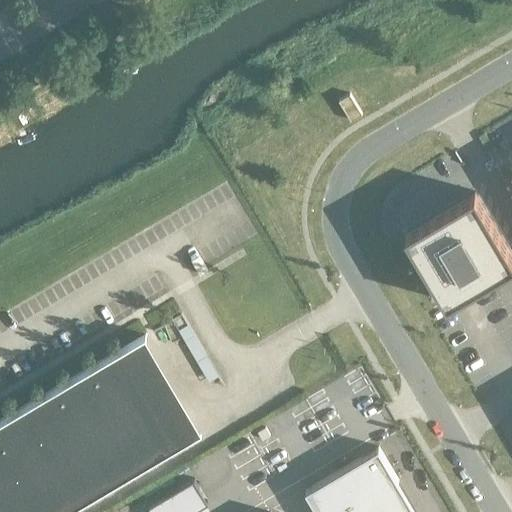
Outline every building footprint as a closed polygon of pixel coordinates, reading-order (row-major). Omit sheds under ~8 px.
[(362,113),(350,92),(339,99),(351,120),(362,113)] [(447,301),(511,262),(511,252),(475,190),(444,209),(441,204),(433,208),(436,213),(406,232),(447,301)] [(0,511),(61,511),(169,449),(112,353),(0,419),(0,511)] [(305,489),(319,511),(418,511),(379,445),(305,489)] [(194,478),(149,504),(153,511),(190,511),(208,501),(194,478)]
